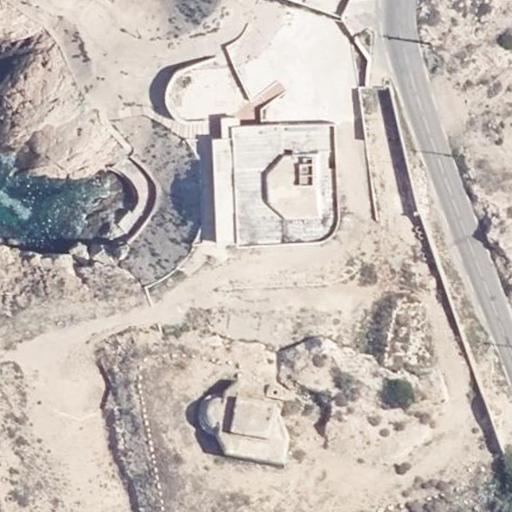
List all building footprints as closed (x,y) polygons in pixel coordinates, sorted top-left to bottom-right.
[(322,153),(323,165),(342,160),(338,124),(313,126),(313,139),(314,145),(322,145),(322,153)] [(313,126),(286,128),(286,139),(313,139),(313,126)] [(240,222),(284,220),(261,200),(259,175),(287,154),(286,139),(286,128),(233,132),(240,222)] [(286,139),(287,154),(322,153),(322,145),(314,145),(313,139),(286,139)] [(261,200),(284,220),(324,218),(327,217),(323,165),(322,153),(287,154),(259,175),(261,200)] [(324,218),(284,220),(287,245),(327,243),(324,218)] [(287,245),(284,220),(240,222),(242,246),(287,245)] [(266,378),(265,385),(287,387),(288,380),(283,374),(273,373),(266,378)] [(287,387),(265,385),(244,383),(220,397),(217,429),(234,452),(289,457),(293,425),(289,413),(292,388),(287,387)]
